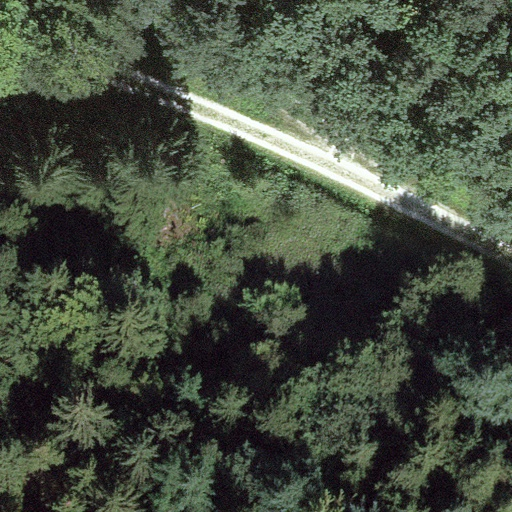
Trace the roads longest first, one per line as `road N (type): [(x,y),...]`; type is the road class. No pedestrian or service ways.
road 1 (track): [(0,28),(511,263)]
road 2 (track): [(112,0),(263,78),(319,120),(393,208)]
